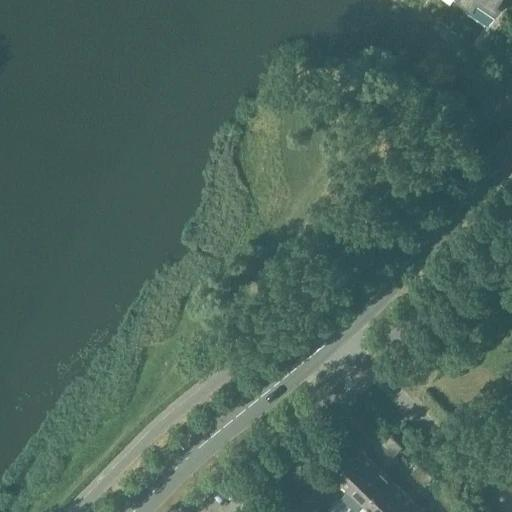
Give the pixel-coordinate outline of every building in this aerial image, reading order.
[(465,0),(492,18),(498,9),(504,1),(502,0),(465,0)] [(380,443),(387,450),(396,441),(390,434),(380,443)] [(387,450),(394,457),(403,447),(396,441),(387,450)] [(334,473),(350,488),(374,463),(358,448),(334,473)] [(390,478),(374,463),(350,488),(366,503),(390,478)] [(411,473),(418,480),(427,471),(421,464),(411,473)] [(427,471),(418,480),(425,487),(434,477),(427,471)] [(390,478),(366,503),(374,511),(387,511),(405,493),(390,478)] [(417,511),(421,508),(405,493),(387,511),(417,511)] [(442,503),(449,510),(459,501),(452,494),(442,503)] [(449,510),(451,511),(460,511),(465,507),(459,501),(449,510)]
